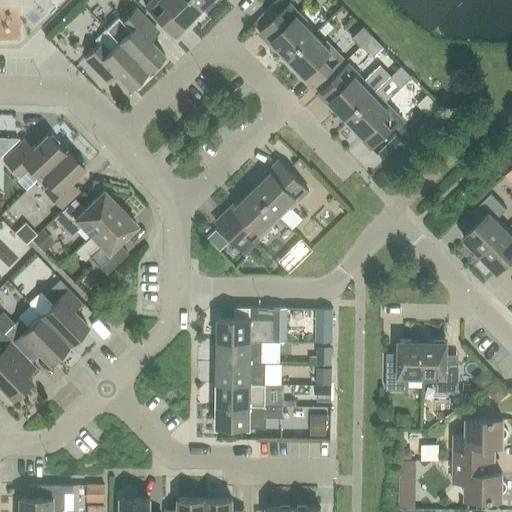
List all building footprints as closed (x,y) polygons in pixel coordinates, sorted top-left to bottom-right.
[(191,0),(150,0),(145,6),(175,37),(185,27),(183,25),(200,8),(191,0)] [(191,0),(200,8),(208,0),(191,0)] [(288,59),(314,34),(304,24),(306,21),(290,4),(259,34),(269,45),(271,42),(288,59)] [(117,17),(105,29),(149,73),(156,61),(163,54),(147,37),(155,29),(135,8),(121,21),(117,17)] [(360,47),(372,36),(363,27),(351,38),(360,47)] [(136,81),(149,73),(105,29),(94,40),(98,44),(83,58),(104,79),(112,71),(129,88),(136,81)] [(323,44),(314,34),(288,59),(304,76),(301,78),(311,89),(343,58),(326,41),(323,44)] [(361,49),(370,58),(381,47),(372,38),(361,49)] [(372,94),(372,93),(362,84),(365,81),(348,64),(317,95),(327,105),(330,102),(346,119),(372,94)] [(401,84),(410,75),(401,66),(392,75),(401,84)] [(374,91),(372,93),(372,94),(346,119),(363,136),(360,139),(370,149),(401,119),(374,91)] [(63,152),(56,144),(58,141),(51,135),(48,137),(46,134),(32,148),(23,140),(3,159),(19,176),(28,167),(38,178),(41,175),(40,174),(63,152)] [(397,149),(390,141),(377,152),(385,160),(397,149)] [(66,149),(63,152),(40,174),(41,175),(50,184),(44,190),(60,207),(78,190),(69,181),(84,167),(81,165),(83,162),(77,156),(74,157),(66,149)] [(270,173),(253,190),(278,216),(289,206),(291,208),(308,192),(278,161),(268,171),(270,173)] [(91,235),(119,207),(103,190),(84,208),(74,198),(53,219),(70,236),(81,225),(91,235)] [(245,253),(271,228),(268,225),(278,216),(253,190),(236,206),(234,203),(215,222),(245,253)] [(479,255),(506,229),(496,219),(506,209),(490,193),(472,211),(481,220),(462,237),(479,255)] [(119,207),(91,235),(100,245),(89,256),(106,273),(127,253),(117,243),(136,224),(119,207)] [(43,229),(31,240),(37,245),(42,251),(54,240),(43,229)] [(511,235),(506,229),(479,255),(497,273),(511,257),(511,235)] [(40,315),(67,344),(87,325),(71,309),(80,301),(59,279),(44,294),(52,303),(40,315)] [(261,341),(261,342),(274,342),(274,308),(238,307),(238,319),(217,318),(217,341),(261,341)] [(1,312),(0,313),(0,329),(3,333),(13,324),(1,312)] [(67,344),(40,315),(27,327),(19,318),(13,324),(3,333),(23,354),(24,355),(33,347),(48,363),(67,344)] [(315,341),(315,342),(327,342),(330,342),(330,325),(316,325),(315,341)] [(14,362),(23,354),(3,333),(0,329),(0,387),(11,399),(31,379),(14,362)] [(217,341),(217,362),(261,363),(261,342),(261,341),(217,341)] [(422,382),(422,342),(398,341),(398,363),(386,362),(385,390),(408,391),(408,381),(422,382)] [(270,361),(286,362),(287,343),(271,342),(270,361)] [(422,342),(422,382),(435,382),(435,391),(457,392),(458,364),(446,363),(446,342),(422,342)] [(330,364),(330,348),(318,348),(318,364),(330,364)] [(314,371),(315,362),(286,361),(285,370),(314,371)] [(266,363),(261,363),(217,362),(217,384),(265,385),(266,363)] [(316,369),(316,386),(329,386),(330,386),(331,369),(316,369)] [(493,381),(482,370),(471,380),(482,391),(493,381)] [(265,385),(217,384),(216,406),(265,406),(265,405),(265,385)] [(273,384),(274,403),(294,403),(293,384),(273,384)] [(506,395),(497,384),(486,393),(495,404),(506,395)] [(316,386),(316,401),(329,401),(329,386),(316,386)] [(265,406),(216,406),(216,428),(249,428),(265,428),(266,417),(282,418),(282,406),(265,405),(265,406)] [(397,414),(396,429),(399,430),(401,430),(410,430),(410,415),(397,414)] [(325,438),(325,416),(309,416),(309,438),(325,438)] [(454,458),(488,459),(488,445),(502,445),(502,436),(505,435),(506,432),(505,429),(502,427),(502,419),(466,418),(466,435),(454,435),(454,458)] [(421,446),(421,461),(438,461),(438,446),(421,446)] [(411,458),(411,450),(402,450),(402,458),(411,458)] [(488,459),(454,458),(453,482),(465,482),(465,498),(501,499),(501,489),(504,488),(505,484),(504,481),(501,480),(501,473),(487,473),(488,459)] [(21,498),(20,511),(53,511),(53,509),(65,509),(65,493),(73,493),(73,485),(29,484),(29,498),(21,498)] [(104,484),(86,484),(86,502),(104,502),(104,484)] [(400,496),(400,509),(411,509),(411,496),(400,496)] [(148,511),(149,498),(121,498),(120,511),(148,511)] [(205,511),(205,499),(178,499),(178,509),(166,508),(165,511),(205,511)] [(205,499),(205,511),(244,511),(244,509),(232,509),(232,499),(205,499)]
